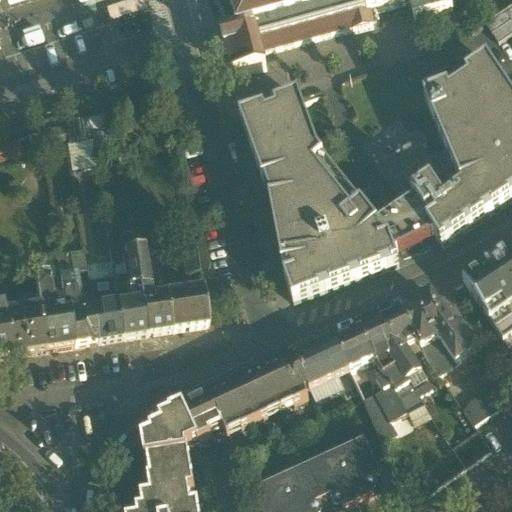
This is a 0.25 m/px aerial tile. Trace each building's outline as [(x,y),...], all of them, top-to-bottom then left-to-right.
[(212,0),(215,7),(221,19),(224,18),(224,19),(232,17),(227,0),(212,0)] [(228,53),(235,78),(267,73),(263,58),(353,34),(353,36),(374,30),(370,17),(406,7),(406,6),(411,4),(411,7),(415,23),(453,13),(449,0),(227,0),(232,17),(224,19),(224,18),(221,19),(222,22),(223,21),(227,35),(221,37),(226,54),(228,53)] [(511,10),(485,28),(499,48),(511,39),(511,10)] [(425,102),(447,156),(462,192),(444,205),(431,186),(413,199),(415,204),(403,212),(377,229),(353,200),(320,158),(299,101),(275,110),(277,116),(267,119),(265,114),(240,123),(264,187),(265,187),(271,205),(270,205),(283,272),(288,271),(290,281),(285,283),(294,307),(399,269),(396,259),(394,253),(428,230),(435,240),(442,250),(511,203),(511,101),(488,65),(466,80),(469,85),(451,97),(449,92),(425,102)] [(88,122),(92,139),(108,136),(105,117),(88,122)] [(72,141),(66,142),(67,149),(92,145),(88,125),(69,129),(72,141)] [(63,131),(66,142),(72,141),(69,129),(63,131)] [(39,137),(42,154),(44,153),(56,149),(58,148),(54,132),(39,137)] [(92,139),(95,160),(111,158),(108,136),(92,139)] [(42,154),(39,137),(28,141),(32,157),(42,154)] [(408,147),(409,151),(418,145),(423,154),(426,150),(427,144),(424,140),(421,137),(416,137),(412,139),(410,141),(408,144),(408,147)] [(19,143),(0,149),(0,167),(23,160),(19,143)] [(96,173),(92,145),(67,149),(71,177),(96,173)] [(430,164),(423,154),(418,145),(409,151),(376,173),(381,181),(401,210),(401,209),(403,212),(415,204),(413,199),(431,186),(444,205),(462,192),(447,156),(430,164)] [(56,149),(44,153),(49,168),(61,164),(56,149)] [(394,253),(396,259),(435,240),(428,230),(394,253)] [(122,244),(124,255),(134,254),(132,238),(125,239),(122,244)] [(182,246),(188,279),(199,277),(194,244),(182,246)] [(511,252),(463,286),(490,326),(511,311),(511,252)] [(134,254),(142,305),(152,303),(152,302),(144,253),(134,254)] [(124,255),(128,281),(133,308),(142,305),(134,254),(124,255)] [(52,256),(55,275),(61,274),(58,255),(52,256)] [(69,259),(73,278),(73,279),(77,278),(87,277),(86,272),(83,256),(69,259)] [(88,288),(113,284),(111,268),(86,272),(87,277),(88,288)] [(40,312),(40,316),(57,313),(55,302),(53,302),(48,276),(35,278),(37,296),(40,312)] [(62,280),(64,295),(75,293),(76,302),(81,301),(77,278),(73,279),(73,278),(62,280)] [(117,310),(133,308),(128,281),(113,284),(117,310)] [(88,288),(93,314),(117,310),(113,284),(88,288)] [(83,315),(81,301),(76,302),(75,293),(64,295),(67,311),(68,318),(83,315)] [(202,294),(166,300),(171,336),(208,331),(202,294)] [(40,312),(37,296),(16,299),(18,315),(40,312)] [(166,300),(152,302),(152,303),(142,305),(147,340),(171,336),(166,300)] [(427,301),(402,312),(418,346),(421,353),(440,380),(472,358),(434,303),(427,301)] [(133,308),(117,310),(123,344),(147,340),(142,305),(133,308)] [(0,363),(11,362),(3,318),(2,309),(0,309),(0,363)] [(117,310),(93,314),(98,348),(123,344),(117,310)] [(67,311),(57,313),(40,316),(39,316),(43,336),(46,356),(73,352),(68,318),(67,311)] [(503,346),(511,339),(511,311),(490,326),(503,346)] [(18,315),(3,318),(11,362),(46,356),(43,336),(39,316),(40,316),(40,312),(18,315)] [(404,352),(418,346),(402,312),(375,325),(390,359),(404,352)] [(93,314),(83,315),(68,318),(73,352),(98,348),(93,314)] [(375,325),(335,343),(351,377),(376,365),(389,359),(390,359),(375,325)] [(511,339),(503,346),(511,358),(511,357),(511,339)] [(335,343),(295,362),(309,392),(310,395),(339,382),(351,377),(335,343)] [(408,360),(404,352),(390,359),(389,359),(405,386),(407,385),(422,377),(410,359),(408,360)] [(405,386),(389,359),(376,365),(384,378),(377,383),(385,395),(364,406),(372,423),(383,448),(397,439),(391,429),(390,427),(421,406),(407,385),(405,386)] [(295,362),(209,401),(221,426),(225,435),(240,428),(243,435),(269,423),(266,416),(278,411),(281,417),(283,416),(280,409),(292,404),(295,411),(309,404),(305,394),(309,392),(295,362)] [(424,411),(432,423),(447,415),(447,414),(422,377),(407,385),(421,406),(424,411)] [(339,382),(310,395),(316,408),(344,395),(339,382)] [(464,416),(475,432),(510,408),(497,390),(474,406),(464,416)] [(143,452),(145,462),(188,454),(187,451),(198,447),(198,448),(212,442),(208,432),(221,426),(209,401),(160,424),(162,429),(151,435),(151,440),(143,444),(144,452),(143,452)] [(280,409),(283,416),(295,411),(292,404),(280,409)] [(390,427),(391,429),(408,420),(424,411),(421,406),(390,427)] [(266,416),(269,423),(281,417),(278,411),(266,416)] [(432,423),(424,411),(408,420),(415,434),(433,425),(432,423)] [(449,413),(447,414),(447,415),(432,423),(433,425),(439,433),(455,423),(449,413)] [(464,416),(455,423),(439,433),(449,449),(475,432),(464,416)] [(228,441),(243,435),(240,428),(225,435),(228,441)] [(453,455),(466,474),(491,457),(479,437),(453,455)] [(366,445),(309,471),(325,504),(338,498),(342,499),(344,504),(342,508),(344,511),(350,511),(362,507),(375,501),(372,494),(368,493),(366,489),(367,485),(381,478),(366,445)] [(189,511),(192,510),(190,494),(195,493),(189,454),(188,454),(145,462),(145,464),(148,464),(149,474),(154,473),(155,481),(148,482),(151,499),(141,500),(143,511),(189,511)] [(311,511),(312,510),(325,504),(309,471),(253,497),(260,511),(311,511)] [(414,486),(425,504),(435,496),(421,477),(411,483),(413,486),(414,486)]
